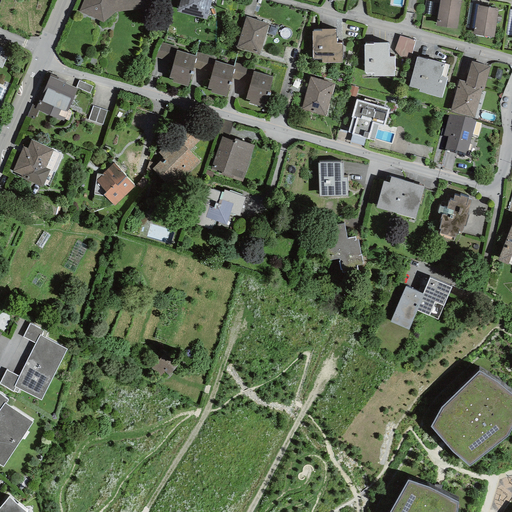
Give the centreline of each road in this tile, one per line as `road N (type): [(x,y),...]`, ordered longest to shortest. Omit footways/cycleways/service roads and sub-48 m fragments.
road 1 (residential): [(41,58),(480,183),(501,173),(511,119)]
road 2 (track): [(307,511),(318,466),(303,449),(286,447),(185,482),(174,477),(173,453),(216,386),(343,407),(345,425),(327,451)]
road 3 (residential): [(511,62),(274,0)]
